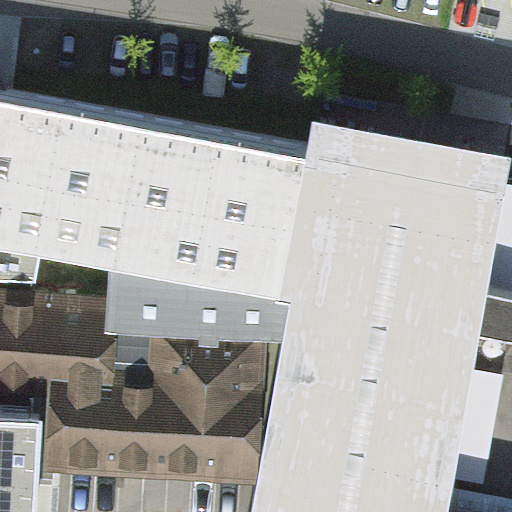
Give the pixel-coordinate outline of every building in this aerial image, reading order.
[(45,245),(281,290),(307,144),(0,87),(0,276),(12,277),(17,240),(45,245)] [(448,511),(481,325),(511,330),(511,287),(490,285),(507,180),(307,144),(281,290),(292,290),(253,511),(448,511)] [(17,240),(12,277),(39,278),(45,245),(17,240)] [(111,300),(0,294),(0,386),(40,390),(59,391),(58,458),(252,469),(260,332),(110,322),(111,300)] [(0,407),(0,511),(37,511),(39,471),(57,470),(58,458),(59,391),(40,390),(39,409),(0,407)]
